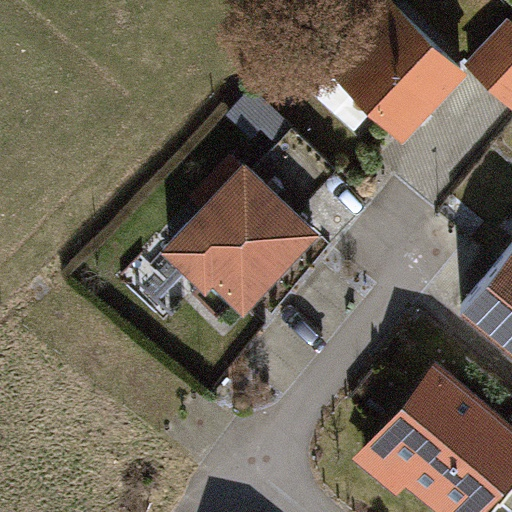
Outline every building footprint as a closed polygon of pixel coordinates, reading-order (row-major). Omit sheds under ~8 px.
[(403,7),(340,71),(405,133),(467,69),(403,7)] [(511,18),(471,61),(511,100),(511,18)] [(337,161),(296,121),(261,158),(302,197),(337,161)] [(251,157),(209,201),(205,198),(166,238),(206,277),(212,271),(243,300),(318,221),(251,157)] [(511,245),(463,304),(511,344),(511,245)] [(511,426),(440,367),(380,439),(468,511),(470,511),(489,489),(511,462),(511,426)] [(511,463),(489,489),(511,508),(511,463)]
